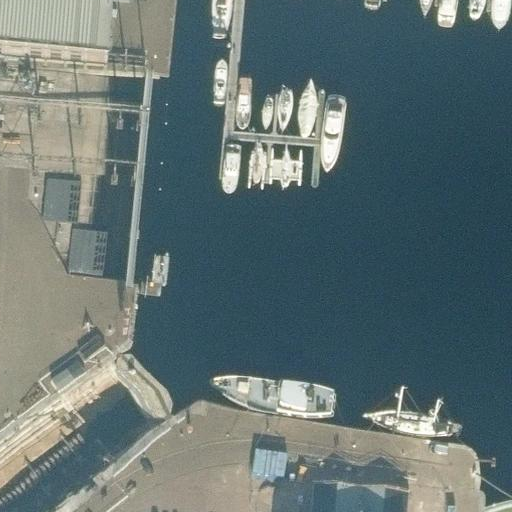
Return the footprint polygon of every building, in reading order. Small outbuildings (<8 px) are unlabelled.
[(0,0),(0,58),(108,69),(113,12),(98,10),(99,0),(0,0)] [(51,215),(74,216),(76,174),(53,173),(51,215)] [(75,266),(99,267),(101,225),(77,224),(75,266)] [(84,377),(82,374),(77,367),(66,375),(52,384),(59,395),(75,385),(74,384),(84,377)] [(52,490),(102,448),(98,438),(88,426),(74,433),(60,428),(49,433),(13,464),(16,471),(10,489),(0,493),(0,511),(28,511),(50,493),(58,511),(65,505),(75,501),(86,492),(88,484),(76,480),(52,490)] [(252,441),(250,478),(273,479),(275,442),(252,441)] [(316,488),(313,511),(409,511),(411,497),(316,488)]
